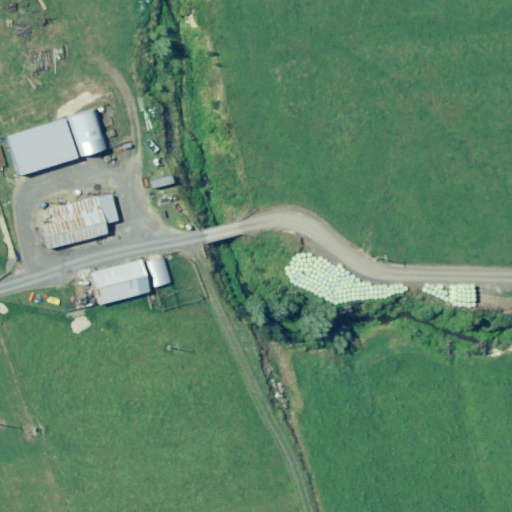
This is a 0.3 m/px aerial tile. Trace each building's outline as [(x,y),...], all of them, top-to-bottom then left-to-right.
[(64,119),(76,158),(104,150),(92,110),(64,119)] [(76,158),(64,119),(5,137),(17,177),(76,158)] [(117,221),(110,195),(48,210),(52,224),(40,227),(46,249),(104,235),(102,225),(117,221)] [(147,293),(139,261),(89,274),(97,306),(147,293)] [(171,288),(163,262),(146,267),(154,293),(171,288)]
